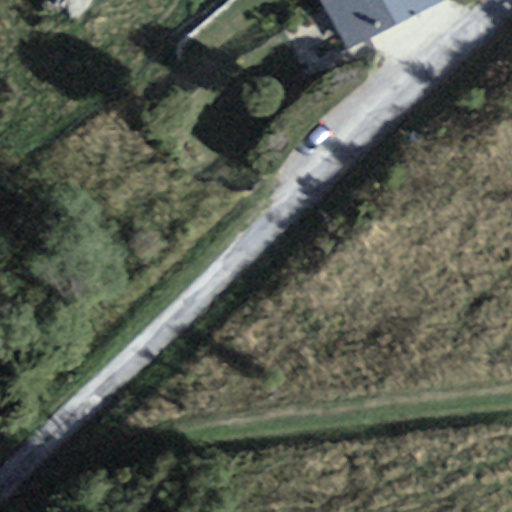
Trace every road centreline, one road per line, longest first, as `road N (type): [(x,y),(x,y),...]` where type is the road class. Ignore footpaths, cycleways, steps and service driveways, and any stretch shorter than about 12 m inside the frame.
road 1 (unclassified): [(500,0),(314,168),(0,480)]
road 2 (track): [(511,389),(210,427),(139,443),(11,494),(0,489)]
